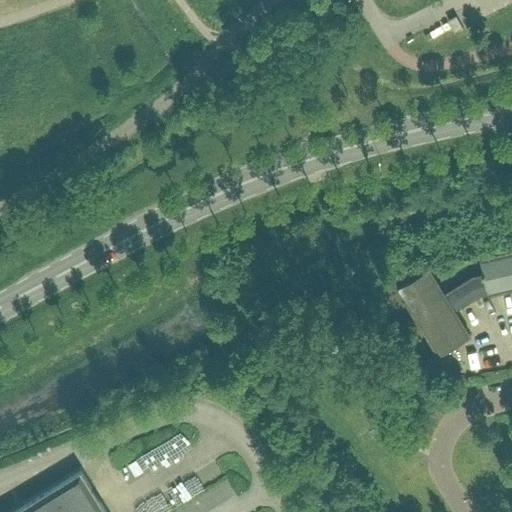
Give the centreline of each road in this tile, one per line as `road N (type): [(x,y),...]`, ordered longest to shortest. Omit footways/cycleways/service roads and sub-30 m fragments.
road 1 (primary): [(0,305),(254,177),(469,117)]
road 2 (unclassified): [(271,0),(138,121),(0,208)]
